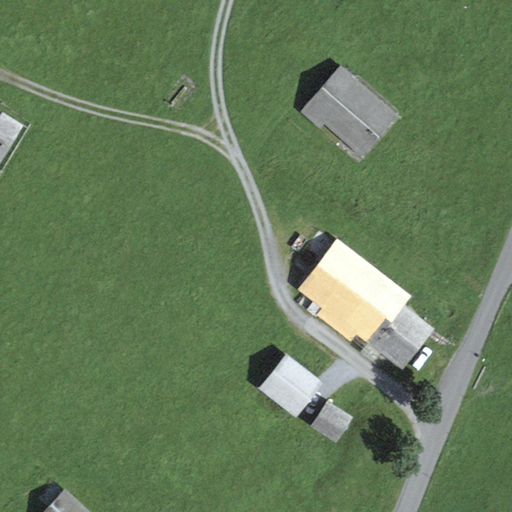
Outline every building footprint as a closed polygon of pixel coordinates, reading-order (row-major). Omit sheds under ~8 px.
[(324,117),(360,149),(390,114),(340,71),(304,113),(317,124),(324,117)] [(0,151),(16,126),(0,115),(0,151)] [(354,326),(399,361),(426,327),(396,303),(402,295),(339,246),(305,288),(328,306),(321,314),(347,335),(354,326)] [(328,405),(316,423),(335,436),(347,417),(328,405)] [(48,511),(85,511),(66,494),(48,511)]
